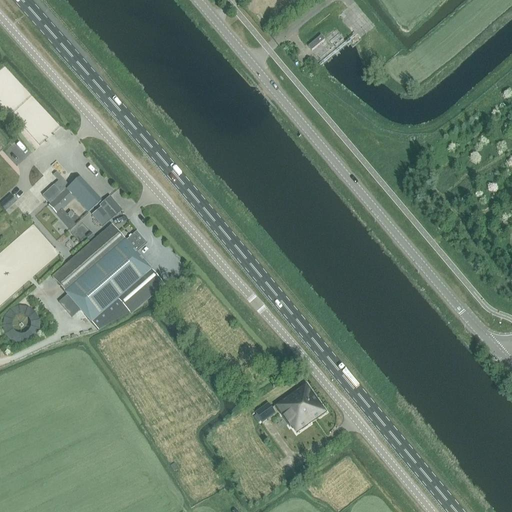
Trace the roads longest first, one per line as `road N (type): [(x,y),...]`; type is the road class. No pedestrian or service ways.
road 1 (primary): [(454,511),(21,0)]
road 2 (unclassified): [(430,511),(0,16)]
road 3 (secondary): [(497,353),(197,0)]
